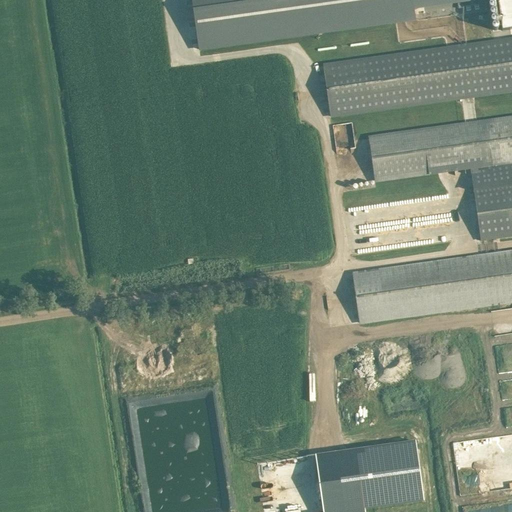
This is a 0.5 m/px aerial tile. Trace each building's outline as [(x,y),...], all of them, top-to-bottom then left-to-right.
[(511,0),(191,0),(197,37),(459,0),(511,0)] [(511,21),(511,18),(511,17),(511,0),(498,2),(503,31),(511,29),(511,21)] [(331,119),(511,93),(511,38),(323,65),(331,119)] [(481,242),(511,237),(511,117),(368,138),(375,183),(471,170),(481,242)] [(360,326),(490,307),(511,304),(511,250),(353,273),(360,326)] [(420,511),(414,459),(255,479),(259,511),(420,511)]
